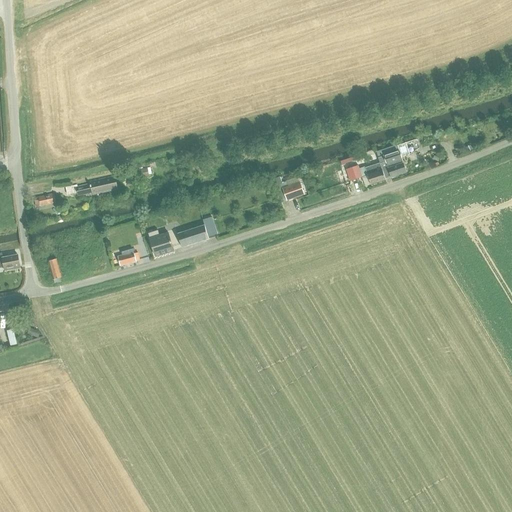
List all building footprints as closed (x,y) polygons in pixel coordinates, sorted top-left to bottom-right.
[(397,145),(376,152),(379,164),(380,164),(385,179),(390,177),(391,179),(406,173),(397,145)] [(380,164),(379,164),(365,168),(368,176),(371,185),(385,180),(385,179),(380,164)] [(358,166),(345,170),(349,182),(362,178),(364,177),(368,176),(365,168),(365,167),(359,169),(358,166)] [(148,167),(138,169),(140,178),(149,176),(149,174),(152,174),(150,167),(148,168),(148,167)] [(92,195),(117,190),(115,178),(90,183),(90,185),(77,188),(76,186),(66,188),(67,195),(77,193),(78,196),(92,193),(92,195)] [(284,189),(288,202),(306,196),(301,183),(284,189)] [(36,207),(56,203),(53,194),(38,197),(39,200),(35,201),(36,207)] [(182,248),(209,239),(204,226),(178,235),(182,248)] [(155,257),(173,251),(168,234),(160,236),(158,232),(148,235),(155,257)] [(120,266),(139,261),(137,253),(134,254),(132,249),(121,252),(122,256),(117,257),(120,266)] [(18,256),(2,259),(2,254),(0,253),(0,267),(4,267),(4,269),(19,266),(18,256)] [(31,329),(29,335),(38,339),(40,332),(31,329)]
